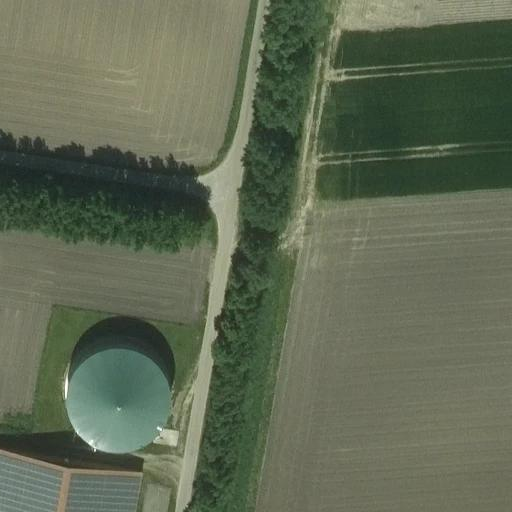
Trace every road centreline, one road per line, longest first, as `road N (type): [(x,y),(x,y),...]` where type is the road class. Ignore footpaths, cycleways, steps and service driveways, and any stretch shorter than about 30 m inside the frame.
road 1 (unclassified): [(233,193),(181,511)]
road 2 (unclassified): [(0,157),(233,193)]
road 3 (unclassified): [(265,0),(233,193)]
